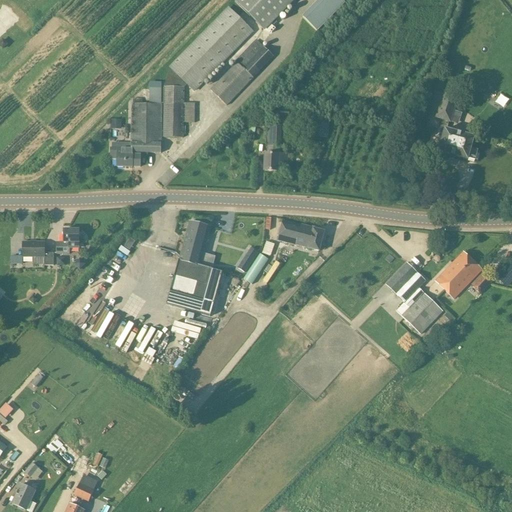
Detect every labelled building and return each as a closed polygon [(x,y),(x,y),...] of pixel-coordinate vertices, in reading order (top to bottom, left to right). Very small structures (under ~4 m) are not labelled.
[(236,0),(235,2),(263,30),(292,0),(236,0)] [(317,32),(345,3),(341,0),(319,0),(302,18),(317,32)] [(194,91),(252,33),(228,9),(170,68),(171,68),(164,87),(164,138),(183,138),(183,87),(187,84),(194,91)] [(236,62),(237,63),(211,91),(227,106),(274,57),(256,40),(236,62)] [(444,91),(435,119),(451,123),(460,96),(444,91)] [(131,150),(131,153),(142,153),(161,154),(162,105),(142,105),(143,100),(141,98),(134,98),(133,100),(133,105),(131,105),(131,150)] [(289,109),(276,109),(275,119),(289,119),(289,109)] [(111,120),(111,129),(121,129),(121,120),(111,120)] [(328,138),(329,123),(311,121),(309,136),(328,138)] [(267,147),(267,154),(265,154),(264,172),(278,172),(278,164),(287,164),(288,155),(280,155),(280,148),(280,147),(281,126),(268,125),(267,147)] [(468,160),(468,159),(475,161),(478,151),(471,149),(474,138),(445,130),(438,152),(468,160)] [(131,153),(131,150),(111,149),(111,161),(112,161),(112,160),(118,160),(117,168),(132,168),(140,168),(140,156),(142,153),(131,153)] [(283,221),(277,240),(318,251),(323,232),(283,221)] [(189,222),(180,257),(201,263),(211,228),(189,222)] [(79,248),(79,243),(79,230),(64,230),(64,243),(57,243),(57,255),(69,255),(69,248),(79,248)] [(266,242),(263,253),(271,255),(274,244),(266,242)] [(54,266),(54,254),(45,254),(45,243),(23,243),(23,258),(44,258),(44,266),(54,266)] [(250,248),(245,257),(252,262),(257,253),(250,248)] [(436,281),(453,298),(480,270),(463,253),(436,281)] [(260,255),(243,279),(251,285),(268,260),(260,255)] [(201,263),(180,257),(170,292),(204,302),(212,270),(200,267),(201,263)] [(65,258),(57,258),(57,266),(65,266),(65,258)] [(386,285),(404,303),(395,311),(421,336),(443,312),(419,290),(426,282),(407,264),(386,285)] [(505,286),(511,278),(511,267),(510,266),(498,280),(505,286)] [(481,272),(470,284),(481,294),(492,282),(481,272)] [(454,320),(448,314),(445,317),(451,323),(454,320)] [(43,472),(38,468),(33,464),(38,458),(33,454),(20,470),(35,482),(43,472)] [(94,491),(92,490),(96,483),(83,477),(79,484),(73,496),(88,503),(94,491)] [(12,503),(26,510),(30,511),(32,511),(36,505),(30,502),(35,492),(21,485),(12,503)]
